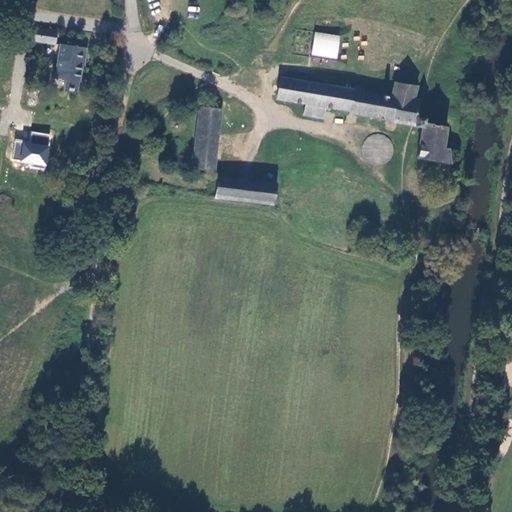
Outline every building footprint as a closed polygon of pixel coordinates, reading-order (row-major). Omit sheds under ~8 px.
[(55,46),(56,33),(31,29),(29,42),(55,46)] [(338,58),(340,34),(314,32),(312,56),(338,58)] [(83,49),(59,46),(54,78),(64,80),(64,90),(77,91),(83,49)] [(450,165),(448,150),(444,149),(446,127),(425,124),(425,118),(417,118),(417,115),(418,111),(417,111),(419,102),(414,101),(417,88),(395,83),(391,97),(389,96),(389,95),(381,93),(381,95),(279,78),(276,100),(305,105),(325,108),(348,112),(349,114),(412,126),(414,126),(414,127),(421,128),(416,159),(450,165)] [(323,120),(325,108),(305,105),(303,116),(323,120)] [(213,170),(220,110),(199,108),(192,167),(213,170)] [(31,131),(29,141),(15,139),(11,161),(47,166),(52,134),(31,131)] [(218,177),(215,199),(272,206),(276,185),(218,177)]
